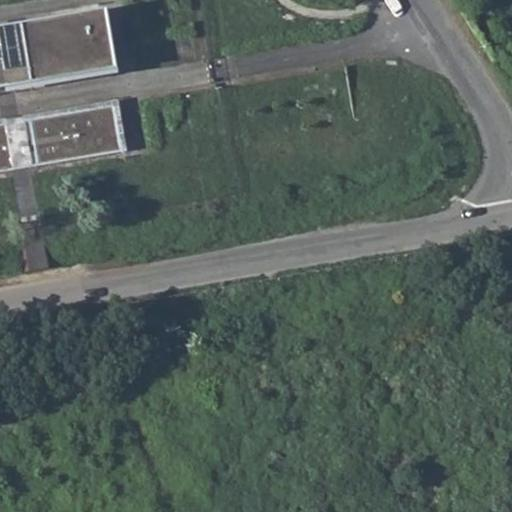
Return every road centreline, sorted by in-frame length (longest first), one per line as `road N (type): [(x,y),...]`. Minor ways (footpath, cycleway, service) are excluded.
road 1 (residential): [(511,215),(0,303)]
road 2 (residential): [(424,0),(502,135),(511,172)]
